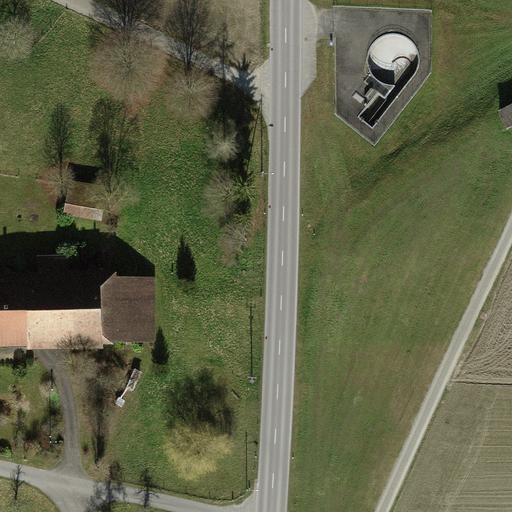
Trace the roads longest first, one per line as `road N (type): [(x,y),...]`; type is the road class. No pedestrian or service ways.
road 1 (tertiary): [(287,0),(272,511)]
road 2 (track): [(511,235),(387,511)]
road 3 (track): [(287,84),(245,84),(61,0)]
road 4 (track): [(0,471),(205,511)]
road 5 (track): [(58,366),(76,421),(79,511)]
